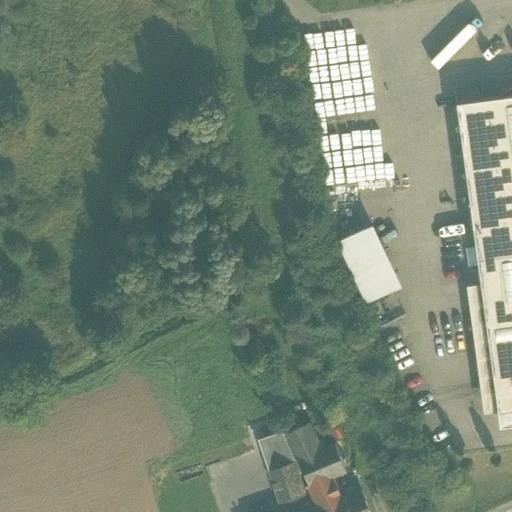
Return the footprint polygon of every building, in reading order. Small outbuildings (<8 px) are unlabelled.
[(511,95),(455,102),(498,427),(511,425),(511,95)] [(339,240),(368,302),(401,287),(372,225),(339,240)] [(299,473),(315,507),(338,499),(330,479),(344,474),(333,447),(319,453),(309,427),(307,424),(282,435),(283,437),(299,473)] [(295,475),(299,473),(283,437),(265,445),(269,470),(266,471),(278,505),(303,496),(295,475)] [(338,499),(315,507),(317,511),(368,511),(361,491),(338,499)]
